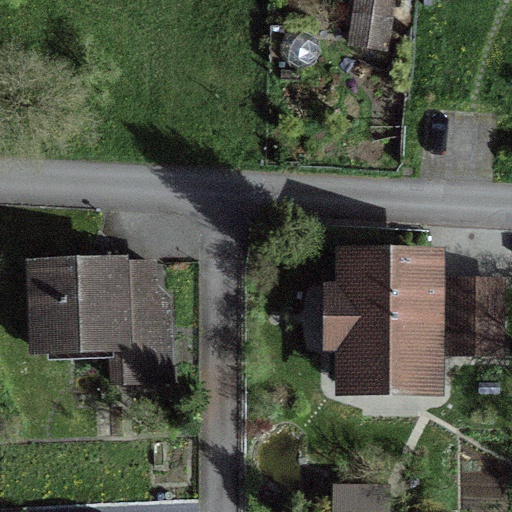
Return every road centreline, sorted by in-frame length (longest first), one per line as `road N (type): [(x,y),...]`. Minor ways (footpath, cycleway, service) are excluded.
road 1 (residential): [(224,511),(228,210)]
road 2 (residential): [(511,218),(228,210)]
road 3 (residential): [(228,210),(0,201)]
